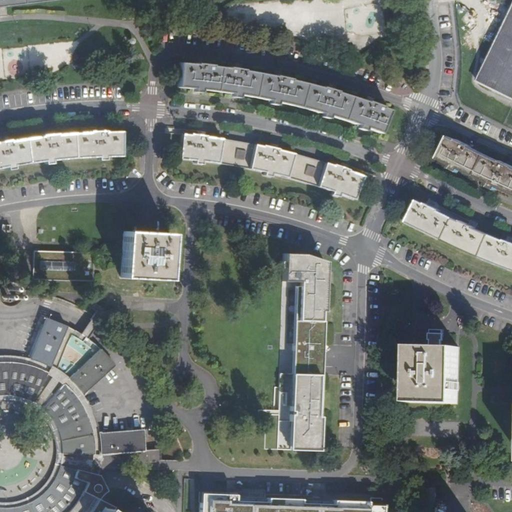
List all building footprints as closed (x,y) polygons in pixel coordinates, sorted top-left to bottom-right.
[(511,8),(478,81),(511,97),(511,8)] [(384,135),(393,112),(326,89),(256,73),(185,64),(183,89),(198,91),(235,95),(251,97),(274,102),(319,113),(326,115),(363,128),(384,135)] [(122,73),(120,73),(120,69),(115,69),(115,73),(112,73),(112,82),(122,83),(122,73)] [(0,168),(49,161),(107,157),(119,157),(121,133),(109,132),(94,133),(50,137),(35,138),(4,144),(0,144),(0,168)] [(364,176),(344,169),(276,150),(273,149),(207,137),(203,137),(183,135),(180,159),(200,162),(264,173),(327,190),(355,200),(364,176)] [(450,137),(440,159),(456,168),(474,176),(495,185),(511,192),(511,165),(489,156),(450,137)] [(437,209),(420,201),(410,223),(440,239),(471,253),(503,267),(511,270),(511,241),(483,231),(473,226),(451,216),(437,209)] [(169,234),(147,233),(123,231),(122,242),(168,243),(169,234)] [(166,281),(168,243),(122,242),(122,250),(121,254),(120,278),(166,281)] [(31,277),(38,278),(41,249),(33,249),(31,275),(31,277)] [(45,278),(48,249),(41,249),(38,278),(45,278)] [(48,249),(45,278),(91,282),(94,253),(87,252),(48,249)] [(309,259),(283,255),(279,302),(293,302),(291,407),(266,407),(261,459),(306,459),(321,449),(326,267),(309,259)] [(5,276),(1,277),(0,277),(0,314),(4,316),(8,316),(12,316),(16,315),(17,314),(21,311),(24,308),(26,305),(27,301),(28,297),(28,293),(27,289),(26,287),(24,283),(20,280),(17,278),(13,277),(9,276),(5,276)] [(77,385),(82,391),(84,394),(117,363),(105,350),(91,339),(77,330),(61,322),(44,315),(43,319),(34,343),(29,358),(31,358),(33,359),(36,360),(39,361),(48,364),(56,368),(71,344),(81,349),(64,374),(71,379),(77,385)] [(462,350),(443,350),(443,344),(445,344),(445,332),(430,331),(429,343),(431,343),(430,349),(415,349),(413,404),(459,406),(462,350)] [(9,355),(0,354),(0,361),(1,361),(10,361),(20,362),(26,363),(32,365),(36,366),(39,367),(45,370),(51,373),(46,383),(35,403),(38,405),(41,408),(57,385),(61,379),(64,382),(68,385),(75,394),(81,402),(88,415),(93,428),(95,439),(97,451),(104,450),(103,442),(101,434),(97,420),(92,407),(84,394),(82,391),(77,385),(71,379),(64,374),(60,371),(56,368),(48,364),(39,361),(36,360),(33,359),(31,358),(29,358),(25,357),(21,356),(9,355)] [(0,396),(5,396),(11,396),(18,397),(24,398),(30,401),(35,403),(46,383),(51,373),(45,370),(39,367),(36,366),(32,365),(26,363),(20,362),(10,361),(1,361),(0,361),(0,396)] [(57,385),(41,408),(46,413),(50,418),(54,424),(57,431),(59,437),(61,444),(62,451),(62,458),(81,460),(96,461),(96,456),(97,451),(95,439),(93,428),(88,415),(81,402),(75,394),(68,385),(64,382),(61,379),(57,385)] [(104,450),(104,456),(141,453),(148,453),(148,442),(147,430),(141,431),(101,434),(103,442),(104,450)] [(148,462),(155,462),(162,463),(162,458),(162,453),(155,453),(148,453),(148,462)] [(85,511),(88,509),(94,498),(98,489),(101,481),(103,470),(104,465),(104,462),(104,459),(104,456),(96,456),(96,461),(81,460),(62,458),(62,461),(61,466),(81,470),(91,472),(92,472),(89,482),(85,491),(80,499),(76,506),(71,511),(85,511)] [(0,511),(71,511),(76,506),(80,499),(85,491),(89,482),(92,472),(91,472),(81,470),(61,466),(59,471),(56,477),(53,482),(50,487),(46,492),(41,496),(36,500),(31,503),(26,506),(21,507),(17,508),(11,509),(5,510),(0,509),(0,511)] [(439,491),(423,491),(422,502),(438,503),(439,491)] [(381,511),(381,505),(366,504),(366,500),(333,499),(333,504),(300,503),(300,499),(267,498),(267,501),(234,501),(235,496),(199,495),(198,511),(381,511)] [(113,511),(115,509),(100,501),(92,511),(113,511)]
